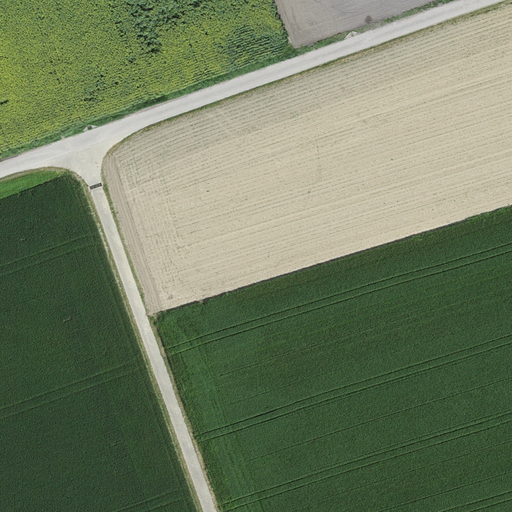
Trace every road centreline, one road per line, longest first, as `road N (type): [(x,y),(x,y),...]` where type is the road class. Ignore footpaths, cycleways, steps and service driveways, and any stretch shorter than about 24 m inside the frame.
road 1 (unclassified): [(499,0),(0,169)]
road 2 (track): [(79,140),(209,511)]
